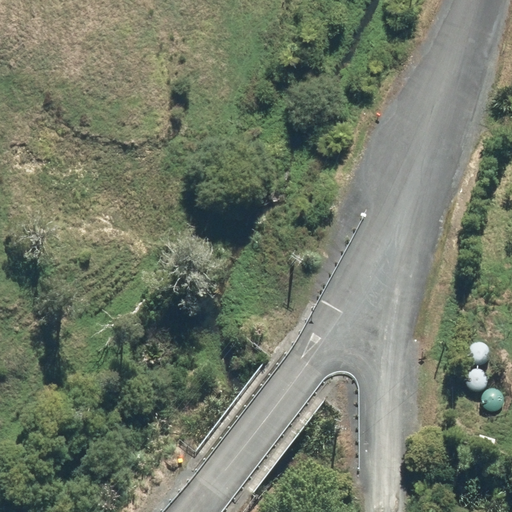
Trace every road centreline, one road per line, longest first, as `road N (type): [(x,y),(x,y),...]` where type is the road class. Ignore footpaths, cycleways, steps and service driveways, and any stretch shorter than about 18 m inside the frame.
road 1 (residential): [(190,511),(297,378),(394,226)]
road 2 (residential): [(380,511),(394,226)]
road 3 (residential): [(394,226),(417,114),(459,0)]
